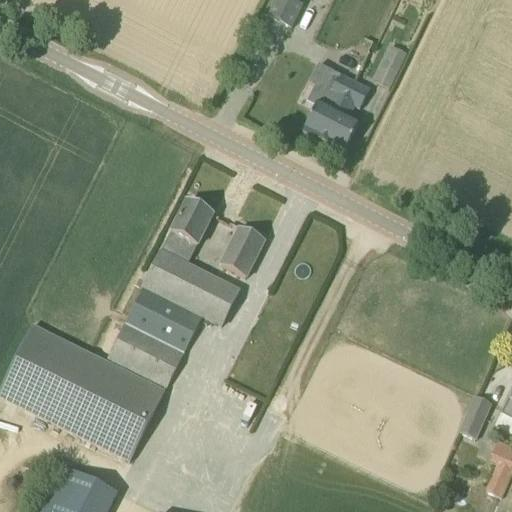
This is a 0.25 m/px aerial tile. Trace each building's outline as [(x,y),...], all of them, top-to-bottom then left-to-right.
[(275,0),(266,20),(291,32),(303,8),(292,3),(293,0),(275,0)] [(390,49),(372,85),(388,93),(406,56),(390,49)] [(323,147),(353,86),(318,68),(308,87),(318,91),(311,104),(317,107),(302,136),(323,147)] [(369,94),(353,86),(323,147),(344,157),(359,127),(348,122),(354,110),(359,113),(369,94)] [(199,320),(218,330),(236,295),(185,268),(211,218),(187,205),(104,360),(162,390),(199,320)] [(216,222),(213,234),(227,237),(230,226),(216,222)] [(220,270),(245,282),(264,244),(239,232),(220,270)] [(32,330),(0,394),(0,401),(130,466),(165,396),(32,330)] [(511,395),(508,402),(509,403),(503,415),(511,419),(511,395)] [(491,408),(475,401),(474,400),(458,436),(474,444),(491,408)] [(511,474),(511,449),(498,443),(488,464),(496,467),(485,491),(501,498),(511,474)] [(108,511),(116,497),(61,469),(39,511),(108,511)]
